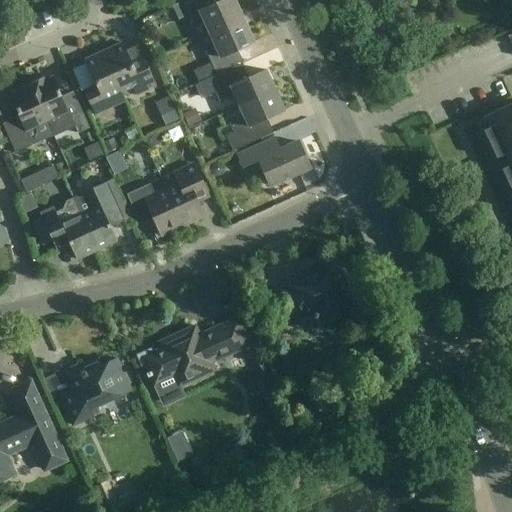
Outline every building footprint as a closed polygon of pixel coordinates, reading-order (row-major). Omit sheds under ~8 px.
[(210,34),(242,19),(233,0),(222,0),(216,3),(214,0),(191,0),(184,4),(193,22),(197,24),(204,21),(210,34)] [(253,43),(242,19),(210,34),(215,47),(205,51),(216,73),(242,61),(237,50),(253,43)] [(103,51),(122,92),(132,87),(136,96),(156,87),(146,63),(134,69),(122,43),(103,51)] [(122,92),(103,51),(84,60),(96,86),(84,92),(94,115),(125,101),(122,92)] [(239,106),(274,91),(265,70),(240,81),(234,67),(198,83),(204,98),(215,93),(219,102),(234,95),(239,106)] [(30,84),(47,122),(53,136),(74,126),(78,134),(89,128),(76,98),(64,103),(53,77),(44,81),(43,78),(30,84)] [(53,136),(47,122),(30,84),(17,90),(18,92),(10,96),(22,122),(5,130),(15,153),(53,136)] [(284,111),(274,91),(239,106),(244,117),(229,124),(233,133),(226,137),(232,151),(265,136),(259,122),(284,111)] [(511,107),(487,119),(489,123),(481,126),(482,130),(479,132),(481,135),(479,136),(511,208),(511,107)] [(290,177),(310,168),(309,167),(305,169),(294,145),(298,143),(298,142),(271,154),(266,143),(238,155),(243,167),(258,160),(270,186),(271,185),(270,182),(289,174),(290,177)] [(166,189),(182,226),(204,216),(194,194),(204,189),(206,194),(207,194),(194,164),(176,172),(180,182),(166,189)] [(30,190),(64,185),(61,168),(27,174),(30,190)] [(75,196),(72,198),(97,251),(117,241),(110,226),(130,217),(113,180),(93,189),(95,195),(87,198),(75,196)] [(182,226),(166,189),(155,194),(150,184),(127,195),(140,224),(141,224),(138,219),(150,214),(161,236),(182,226)] [(39,213),(53,242),(56,250),(69,244),(76,260),(97,251),(72,198),(67,200),(64,209),(55,212),(53,207),(39,213)] [(323,327),(357,312),(340,274),(335,276),(331,278),(328,276),(326,273),(324,268),(286,285),(302,319),(303,319),(302,319),(312,315),(314,315),(313,317),(316,318),(317,316),(319,317),(323,326),(322,326),(323,327)] [(238,318),(209,331),(208,331),(208,332),(207,333),(207,334),(198,338),(194,328),(195,327),(195,326),(159,343),(160,344),(161,343),(164,348),(152,353),(150,349),(136,355),(141,366),(145,365),(148,372),(146,373),(147,377),(150,376),(164,405),(185,395),(181,385),(215,370),(214,369),(212,370),(210,363),(250,345),(238,318)] [(59,394),(73,425),(93,416),(90,409),(131,391),(116,359),(101,366),(98,359),(66,373),(61,363),(59,363),(71,388),(59,394)] [(0,480),(14,474),(6,455),(25,446),(25,445),(32,442),(45,470),(66,461),(30,382),(9,392),(20,416),(0,425),(0,480)] [(108,479),(92,487),(104,511),(130,511),(135,510),(128,495),(117,499),(108,479)]
